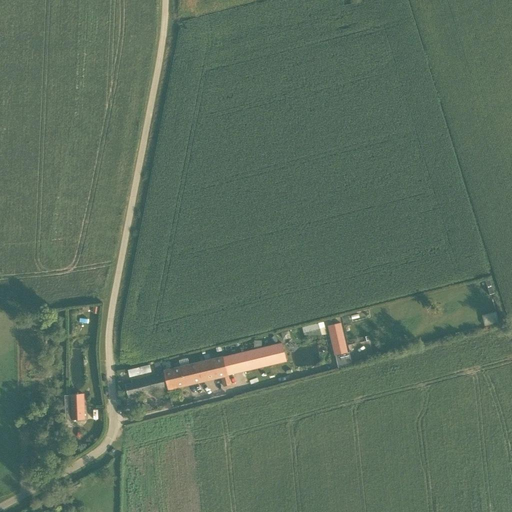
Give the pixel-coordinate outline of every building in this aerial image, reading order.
[(318,323),(302,327),(303,332),(319,328),(324,327),(324,326),(323,321),(318,323)] [(341,323),(328,326),(335,355),(348,352),(341,323)] [(283,341),(224,356),(229,375),(287,360),(283,341)] [(165,377),(167,387),(168,390),(221,378),(224,386),(231,384),(229,375),(224,359),(224,356),(163,370),(165,377)] [(131,378),(133,384),(125,386),(128,397),(167,387),(165,377),(163,370),(162,371),(156,372),(131,378)] [(84,419),(83,406),(83,394),(71,395),(71,407),(72,419),(84,419)] [(52,419),(51,433),(60,433),(60,420),(52,419)]
